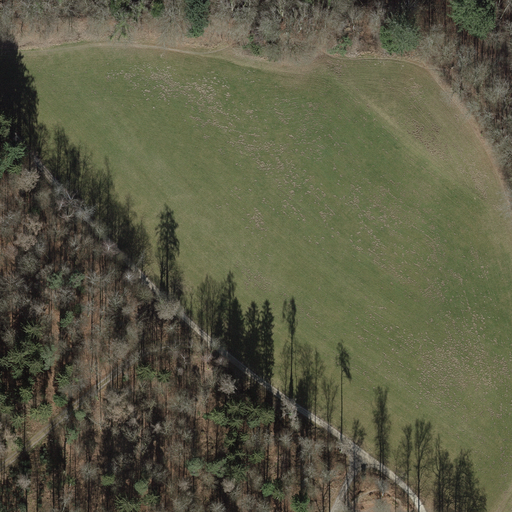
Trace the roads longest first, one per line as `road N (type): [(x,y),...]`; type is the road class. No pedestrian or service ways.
road 1 (track): [(0,117),(235,345),(436,511)]
road 2 (track): [(0,469),(150,350),(157,313),(148,266)]
road 3 (track): [(511,207),(495,152),(459,91),(414,54)]
